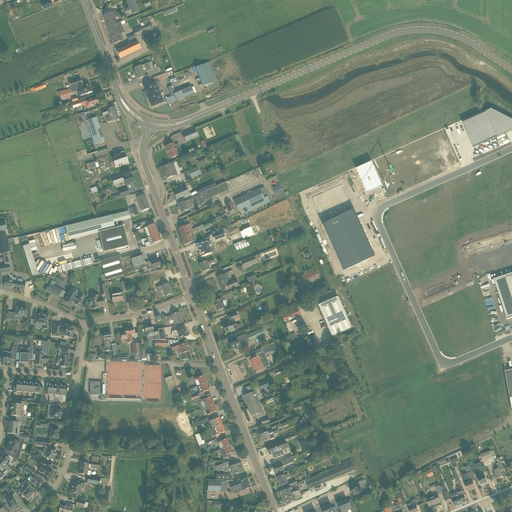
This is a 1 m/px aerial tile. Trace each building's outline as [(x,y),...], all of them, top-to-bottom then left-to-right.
[(131,10),(133,14),(139,11),(136,5),(135,5),(132,0),(131,0),(122,4),(126,12),(131,10)] [(41,5),(44,10),(53,6),(51,1),(41,5)] [(103,16),(107,27),(116,23),(115,18),(118,17),(116,11),(103,16)] [(144,26),(147,32),(153,28),(148,18),(142,21),(143,22),(144,26)] [(116,23),(107,27),(114,44),(118,42),(123,40),(121,34),(124,32),(122,25),(120,22),(116,23)] [(127,37),(129,41),(147,32),(144,26),(133,31),(134,34),(127,37)] [(147,44),(160,37),(156,30),(143,37),(147,44)] [(121,49),(116,51),(120,59),(125,56),(134,52),(141,49),(137,41),(130,45),(121,49)] [(195,68),(203,87),(217,81),(209,62),(195,68)] [(134,68),(138,79),(145,76),(142,70),(145,69),(147,72),(151,70),(149,63),(144,64),(144,65),(134,68)] [(178,79),(186,77),(184,71),(176,74),(178,79)] [(81,79),(69,82),(71,88),(78,85),(80,90),(77,91),(79,96),(92,92),(90,85),(84,87),(81,79)] [(151,107),(163,103),(156,82),(149,85),(148,84),(145,85),(145,86),(144,87),(151,107)] [(165,99),(168,105),(194,94),(191,87),(174,94),(171,86),(168,87),(171,97),(165,99)] [(72,94),(70,89),(64,91),(65,93),(59,95),(61,100),(66,98),(66,96),(69,95),(72,94)] [(72,104),(73,109),(85,105),(87,108),(99,104),(96,98),(85,101),(84,99),(72,104)] [(105,115),(107,123),(119,119),(115,107),(102,112),(103,116),(105,115)] [(486,113),(463,123),(473,147),(511,130),(511,120),(493,110),(486,113)] [(104,141),(96,118),(93,119),(92,116),(86,118),(95,144),(104,141)] [(183,135),(185,141),(198,136),(195,130),(183,135)] [(234,136),(243,157),(247,155),(238,134),(234,136)] [(174,143),(165,147),(167,151),(168,153),(170,159),(182,154),(179,148),(176,149),(174,143)] [(125,153),(111,158),(112,158),(114,163),(113,163),(114,163),(116,167),(115,168),(128,163),(126,158),(127,158),(126,158),(124,153),(125,153)] [(163,167),(167,179),(180,174),(176,162),(163,167)] [(356,169),(367,194),(383,187),(372,162),(356,169)] [(188,171),(191,178),(200,174),(197,167),(188,171)] [(111,179),(114,185),(124,181),(126,184),(132,182),(134,181),(133,180),(131,176),(132,175),(131,173),(130,173),(130,172),(111,179)] [(214,182),(200,189),(202,192),(215,186),(214,182)] [(342,182),(310,196),(343,271),(376,256),(342,182)] [(185,201),(178,204),(179,206),(180,208),(181,212),(185,210),(186,211),(187,210),(187,209),(188,209),(187,205),(191,204),(195,202),(197,206),(201,205),(202,204),(203,204),(204,203),(205,202),(205,201),(205,200),(206,200),(207,201),(210,200),(209,198),(228,190),(225,183),(224,183),(217,186),(197,195),(198,197),(189,200),(185,201)] [(481,183),(440,201),(465,258),(486,249),(483,243),(503,234),(481,183)] [(177,191),(173,193),(174,193),(177,199),(176,200),(189,194),(188,193),(189,193),(185,185),(177,189),(177,191)] [(242,208),(244,214),(269,202),(267,196),(263,198),(259,189),(233,201),(238,210),(242,208)] [(136,197),(141,212),(149,209),(144,194),(136,197)] [(440,201),(399,219),(427,281),(467,262),(465,258),(440,201)] [(226,209),(227,213),(229,212),(230,212),(234,210),(235,209),(232,202),(225,205),(227,209),(226,209)] [(129,209),(131,214),(134,213),(135,216),(138,214),(136,206),(129,209)] [(94,219),(65,227),(68,239),(68,241),(99,233),(104,252),(128,246),(124,226),(115,228),(113,223),(130,219),(129,211),(97,219),(94,219)] [(150,236),(151,238),(159,235),(155,224),(147,227),(151,236),(150,236)] [(178,228),(181,236),(189,233),(188,232),(192,230),(190,224),(186,225),(178,228)] [(243,231),(240,232),(243,239),(246,237),(246,238),(254,235),(251,227),(243,230),(243,231)] [(181,236),(185,245),(193,242),(190,235),(194,233),(192,230),(188,232),(189,233),(181,236)] [(223,231),(212,235),(214,241),(225,237),(223,231)] [(270,236),(272,241),(282,238),(279,232),(270,236)] [(0,235),(0,252),(0,254),(11,252),(7,234),(0,235)] [(149,242),(151,246),(154,245),(153,244),(161,241),(159,235),(151,238),(150,236),(147,238),(148,240),(147,240),(148,242),(149,242)] [(246,239),(233,245),(236,251),(249,246),(246,239)] [(210,240),(197,245),(201,257),(211,253),(209,246),(212,245),(210,240)] [(29,244),(22,246),(32,276),(38,274),(29,244)] [(5,266),(0,266),(0,271),(0,274),(11,272),(9,265),(10,265),(8,253),(3,254),(5,266)] [(100,259),(96,260),(98,268),(102,267),(106,281),(123,275),(125,279),(136,275),(136,276),(139,276),(138,274),(148,271),(145,263),(142,253),(119,261),(117,257),(101,261),(100,259)] [(241,262),(244,268),(257,263),(254,257),(241,262)] [(199,264),(202,272),(209,270),(208,265),(215,262),(214,259),(199,264)] [(161,266),(159,260),(155,261),(154,260),(145,263),(148,271),(161,266)] [(46,268),(47,269),(49,265),(45,262),(38,273),(42,275),(46,268)] [(296,280),(299,287),(308,283),(308,282),(320,277),(316,269),(301,276),(302,277),(296,280)] [(217,278),(223,291),(231,288),(232,288),(238,286),(236,281),(231,283),(230,279),(231,279),(231,278),(229,274),(228,273),(226,274),(217,278)] [(511,273),(493,279),(507,319),(511,317),(511,273)] [(4,287),(24,290),(25,283),(22,282),(22,280),(18,279),(17,281),(15,281),(16,278),(10,277),(9,279),(5,279),(4,287)] [(156,288),(160,298),(172,294),(168,283),(156,288)] [(49,288),(47,287),(45,291),(57,297),(59,294),(60,295),(62,291),(50,285),(49,288)] [(213,302),(217,311),(225,308),(227,307),(224,299),(231,296),(235,294),(233,290),(219,295),(221,299),(213,302)] [(70,291),(65,301),(66,302),(66,303),(70,305),(70,304),(72,305),(73,302),(79,306),(83,298),(79,296),(79,295),(78,297),(77,296),(77,295),(77,294),(77,295),(70,291)] [(111,295),(113,302),(123,301),(121,293),(111,295)] [(91,307),(91,309),(99,308),(99,307),(104,306),(103,298),(99,299),(98,296),(93,296),(94,299),(90,300),(90,302),(89,303),(89,307),(91,307)] [(317,306),(331,338),(352,329),(338,297),(317,306)] [(13,317),(17,318),(17,316),(26,317),(27,309),(23,309),(23,308),(20,308),(16,308),(16,314),(13,314),(13,317)] [(291,317),(291,318),(300,315),(297,309),(281,315),(283,320),(291,317)] [(162,319),(165,326),(174,323),(175,325),(183,322),(179,312),(162,319)] [(222,325),(225,333),(230,331),(230,333),(235,331),(237,330),(233,319),(238,318),(236,313),(232,315),(227,317),(230,323),(222,325)] [(43,329),(47,329),(48,328),(48,327),(47,326),(48,320),(49,320),(49,317),(48,317),(48,316),(35,315),(34,325),(43,325),(42,328),(43,329)] [(404,323),(370,338),(383,365),(416,350),(404,323)] [(73,339),(74,333),(73,333),(74,331),(71,329),(72,328),(68,326),(67,327),(65,326),(64,327),(61,327),(61,325),(54,324),(53,336),(60,336),(65,336),(65,335),(70,338),(71,337),(73,339)] [(151,337),(152,340),(154,340),(160,340),(158,329),(153,330),(152,325),(144,326),(146,333),(146,332),(147,337),(151,337)] [(127,340),(128,343),(132,342),(131,335),(134,334),(133,328),(125,330),(125,332),(120,333),(122,341),(127,340)] [(160,340),(166,340),(164,328),(158,329),(160,340)] [(247,335),(246,335),(248,339),(249,341),(264,333),(262,328),(247,335)] [(173,331),(173,338),(177,338),(177,341),(178,341),(182,341),(181,338),(182,337),(183,338),(188,337),(188,336),(188,335),(188,333),(186,333),(185,329),(177,332),(176,331),(173,331)] [(105,347),(106,351),(110,350),(109,342),(112,342),(111,338),(112,338),(111,333),(102,334),(105,347)] [(234,342),(229,344),(232,350),(236,348),(240,347),(238,343),(243,341),(245,340),(243,335),(241,336),(236,338),(237,341),(234,342)] [(180,349),(181,354),(188,351),(186,344),(183,345),(182,342),(179,343),(178,341),(177,341),(170,340),(168,340),(168,345),(171,345),(170,345),(172,351),(180,349)] [(35,355),(34,365),(36,365),(36,366),(40,366),(40,365),(43,366),(43,363),(48,363),(48,358),(50,342),(41,341),(40,347),(42,348),(41,355),(35,355)] [(3,355),(3,363),(10,363),(11,360),(16,361),(17,348),(17,344),(17,343),(14,343),(13,347),(11,353),(8,353),(9,352),(4,352),(3,355)] [(135,359),(140,359),(139,354),(140,354),(139,343),(132,344),(133,355),(134,355),(135,359)] [(266,346),(261,349),(262,351),(263,351),(265,355),(271,352),(271,353),(277,351),(274,343),(269,345),(266,346)] [(62,368),(65,368),(65,367),(68,368),(69,357),(66,357),(66,353),(67,354),(69,349),(58,345),(57,350),(59,351),(58,355),(59,356),(58,360),(60,361),(59,366),(62,367),(62,368)] [(21,364),(22,364),(22,363),(26,364),(27,360),(32,360),(33,346),(29,346),(29,349),(28,349),(25,349),(25,350),(21,350),(20,354),(21,354),(21,357),(19,357),(19,363),(21,363),(21,364)] [(254,355),(246,358),(249,364),(249,363),(250,365),(251,365),(251,366),(252,367),(253,370),(255,369),(257,373),(265,370),(266,369),(265,368),(270,366),(265,355),(263,351),(262,351),(260,352),(256,354),(255,355),(254,355)] [(511,407),(511,410),(511,369),(504,371),(501,372),(503,382),(506,382),(511,407)] [(169,390),(176,388),(172,376),(165,378),(169,390)] [(193,378),(196,387),(206,383),(203,376),(197,378),(197,377),(193,378)] [(100,401),(104,401),(104,395),(102,395),(103,383),(100,383),(90,382),(89,395),(99,395),(100,395),(100,401)] [(269,382),(259,386),(261,391),(271,387),(269,382)] [(13,392),(22,392),(23,383),(17,383),(17,384),(14,384),(13,392)] [(199,392),(200,395),(203,394),(203,393),(209,390),(206,383),(196,387),(197,387),(199,392)] [(66,387),(60,387),(59,399),(59,401),(65,402),(66,395),(67,395),(67,392),(66,392),(66,387)] [(251,393),(243,396),(248,408),(256,405),(260,403),(255,391),(251,393)] [(205,401),(208,406),(214,404),(211,397),(205,399),(205,398),(201,399),(202,402),(205,401)] [(11,410),(21,411),(23,411),(23,406),(27,406),(27,403),(18,402),(20,402),(19,405),(12,404),(12,406),(11,406),(11,410)] [(255,415),(256,419),(265,415),(260,403),(256,405),(248,408),(251,416),(255,415)] [(292,406),(295,413),(301,410),(299,403),(292,406)] [(206,413),(207,416),(211,415),(211,414),(217,411),(214,404),(208,406),(210,412),(206,413)] [(47,414),(47,419),(53,420),(53,419),(55,419),(60,420),(61,415),(62,415),(62,412),(61,412),(61,411),(59,410),(59,406),(54,406),(48,405),(48,409),(52,410),(52,415),(47,414)] [(22,420),(22,417),(21,416),(21,411),(11,410),(11,416),(15,417),(15,420),(22,420)] [(99,414),(98,421),(101,421),(100,428),(102,429),(102,430),(106,430),(106,429),(107,429),(109,418),(102,417),(102,415),(99,414)] [(300,417),(296,418),(298,422),(300,422),(301,423),(308,420),(306,414),(303,415),(304,417),(301,418),(300,417)] [(84,426),(83,430),(84,430),(84,431),(91,432),(92,424),(95,425),(96,418),(93,418),(92,420),(86,419),(85,426),(84,426)] [(213,419),(209,420),(210,422),(210,423),(212,429),(216,427),(222,425),(219,418),(214,420),(213,420),(213,419)] [(180,423),(170,427),(174,434),(183,430),(180,423)] [(265,433),(261,434),(263,442),(274,438),(273,435),(279,433),(278,429),(277,428),(276,427),(277,427),(280,426),(279,424),(271,427),(272,430),(265,433)] [(212,429),(216,437),(219,435),(219,434),(225,432),(222,425),(216,427),(212,429)] [(49,439),(57,440),(58,436),(59,433),(58,433),(59,429),(51,428),(50,433),(49,433),(48,433),(47,434),(47,436),(48,437),(49,437),(50,438),(49,439)] [(183,430),(174,434),(177,441),(186,437),(183,430)] [(195,436),(199,446),(205,444),(203,440),(202,441),(199,434),(195,436)] [(186,437),(177,441),(180,448),(189,444),(186,437)] [(7,445),(21,450),(25,439),(20,438),(20,439),(16,438),(15,441),(10,440),(9,443),(8,442),(7,445)] [(220,450),(230,446),(227,439),(221,441),(221,440),(217,441),(220,449),(220,450)] [(272,455),(274,459),(284,455),(282,451),(280,452),(280,451),(287,448),(284,440),(274,444),(266,447),(269,455),(273,453),(273,455),(272,455)] [(304,440),(298,443),(302,452),(308,450),(304,440)] [(41,441),(41,446),(45,446),(44,454),(46,454),(46,458),(54,460),(54,456),(55,457),(56,453),(55,453),(56,450),(49,449),(50,447),(51,447),(51,442),(41,441)] [(202,451),(204,455),(210,453),(206,443),(205,444),(199,446),(201,451),(202,451)] [(17,460),(18,460),(21,450),(7,445),(6,448),(7,448),(6,451),(11,453),(10,456),(17,460)] [(220,450),(223,459),(231,456),(230,454),(233,453),(230,446),(220,450)] [(489,451),(480,455),(483,462),(482,462),(484,467),(485,466),(492,463),(495,471),(494,471),(496,474),(498,479),(504,476),(502,472),(503,472),(501,468),(502,468),(500,463),(499,463),(496,464),(493,456),(491,457),(489,452),(489,451)] [(0,460),(7,466),(9,463),(12,465),(14,462),(15,463),(17,460),(10,456),(9,455),(7,459),(3,455),(2,455),(1,456),(0,455),(0,460)] [(304,461),(305,464),(320,458),(319,455),(304,461)] [(117,456),(117,461),(122,461),(122,466),(133,467),(133,461),(128,461),(128,457),(117,456)] [(273,467),(275,473),(283,470),(282,466),(294,462),(292,457),(276,463),(277,465),(273,467)] [(37,463),(36,464),(41,466),(38,471),(48,477),(48,476),(49,476),(51,473),(50,472),(52,470),(49,468),(52,464),(39,459),(37,463)] [(305,482),(308,489),(314,487),(315,490),(321,487),(320,484),(355,470),(350,459),(342,463),(343,465),(335,468),(322,474),(322,475),(305,482)] [(231,471),(233,475),(239,473),(239,474),(245,472),(241,463),(235,465),(234,462),(229,464),(228,462),(220,465),(222,470),(224,470),(225,472),(228,471),(228,472),(231,471)] [(87,475),(90,476),(91,471),(87,471),(88,464),(81,463),(79,474),(87,475)] [(191,464),(190,471),(201,472),(201,465),(191,464)] [(437,465),(432,468),(437,474),(441,471),(437,465)] [(115,471),(114,476),(127,476),(127,473),(133,473),(133,467),(122,466),(122,471),(115,471)] [(432,468),(425,471),(428,477),(434,475),(433,473),(434,472),(432,468)] [(190,471),(190,479),(200,480),(201,472),(190,471)] [(464,484),(467,491),(475,488),(472,481),(475,480),(471,472),(461,476),(465,484),(464,484)] [(30,482),(38,489),(38,488),(39,488),(40,487),(40,486),(43,483),(36,477),(37,476),(33,473),(30,476),(33,479),(30,482)] [(487,482),(484,476),(480,477),(479,473),(475,474),(480,486),(484,484),(485,485),(487,484),(487,483),(487,482)] [(284,485),(285,488),(297,484),(295,480),(287,483),(286,479),(289,477),(288,474),(284,475),(277,477),(280,486),(284,485)] [(87,483),(99,485),(100,479),(88,477),(87,483)] [(120,478),(120,486),(130,486),(130,478),(120,478)] [(230,485),(232,491),(242,487),(243,490),(250,487),(247,478),(230,485)] [(190,479),(189,487),(199,488),(200,480),(190,479)] [(364,491),(365,491),(363,486),(365,485),(363,480),(360,482),(354,484),(356,488),(351,490),(351,492),(350,492),(352,495),(353,495),(353,496),(364,491)] [(425,498),(431,511),(442,506),(439,499),(443,497),(436,480),(432,482),(437,493),(425,498)] [(22,495),(28,501),(34,494),(31,491),(33,488),(25,481),(21,486),(26,490),(22,495)] [(70,493),(78,495),(80,488),(83,488),(84,483),(78,481),(78,482),(73,481),(70,493)] [(221,482),(208,481),(207,492),(220,492),(221,482)] [(282,491),(287,505),(296,501),(294,496),(300,494),(296,484),(291,486),(291,487),(282,491)] [(441,486),(447,500),(451,499),(445,485),(441,486)] [(189,487),(188,495),(198,495),(199,488),(189,487)] [(10,498),(6,500),(10,509),(11,509),(11,510),(14,509),(14,508),(17,506),(14,498),(17,496),(13,490),(8,493),(10,498)] [(452,500),(454,507),(466,502),(463,495),(464,495),(462,491),(457,493),(458,497),(452,500)] [(398,493),(404,506),(407,504),(402,492),(398,493)] [(120,493),(119,501),(130,501),(130,494),(120,493)] [(189,496),(188,504),(199,505),(199,497),(189,496)] [(345,499),(341,500),(346,511),(351,509),(352,511),(355,511),(352,503),(350,505),(347,499),(345,500),(345,499)] [(344,511),(346,511),(341,500),(338,502),(338,503),(337,504),(340,511),(344,511)] [(408,509),(409,511),(417,511),(418,511),(416,506),(418,505),(415,500),(410,502),(411,504),(407,506),(408,509)] [(393,511),(392,511),(402,511),(405,510),(402,503),(395,507),(397,510),(393,511)]
